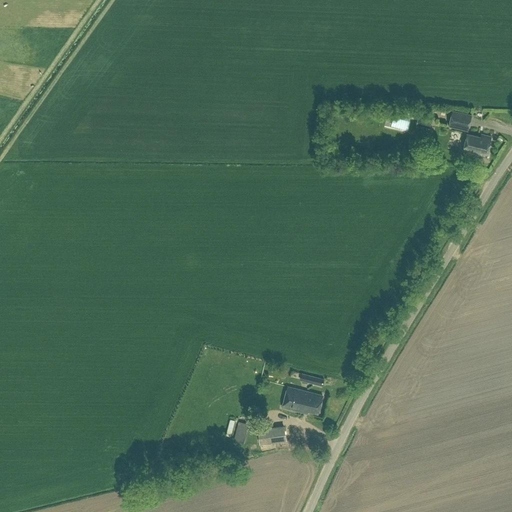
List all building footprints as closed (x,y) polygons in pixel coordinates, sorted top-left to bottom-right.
[(471,115),(451,110),(447,126),(467,130),(471,115)] [(491,136),(481,134),(480,137),(470,134),(465,152),(487,157),(491,136)] [(324,379),(308,375),(306,382),(322,386),(324,379)] [(322,395),(287,386),(282,406),(304,412),(305,409),(317,413),(322,395)] [(285,440),(283,426),(258,429),(260,443),(285,440)]
